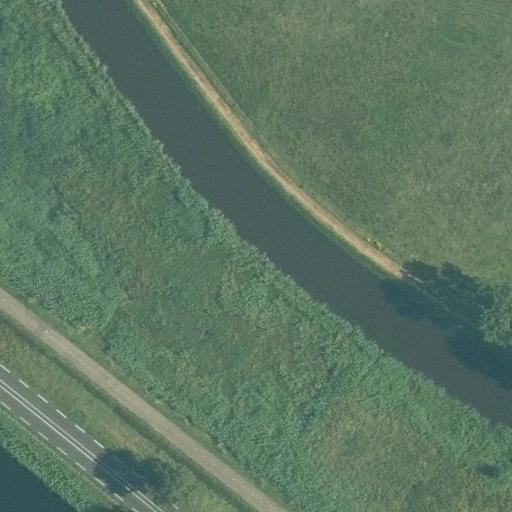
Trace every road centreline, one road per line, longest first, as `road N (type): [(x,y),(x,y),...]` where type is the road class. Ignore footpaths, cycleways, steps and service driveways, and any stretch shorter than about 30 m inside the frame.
road 1 (unclassified): [(269,511),(0,297)]
road 2 (primary): [(157,511),(0,384)]
